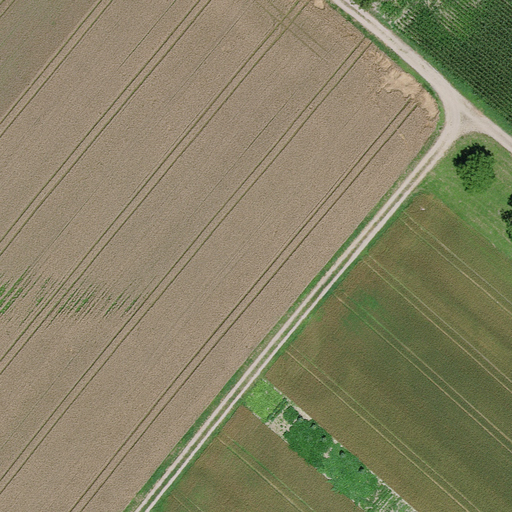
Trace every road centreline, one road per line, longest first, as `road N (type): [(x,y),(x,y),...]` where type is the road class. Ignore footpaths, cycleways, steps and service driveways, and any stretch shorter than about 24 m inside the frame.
road 1 (track): [(470,112),(142,511)]
road 2 (track): [(352,0),(511,143)]
